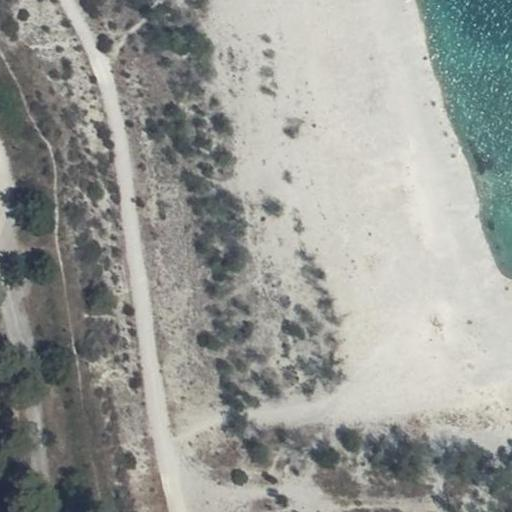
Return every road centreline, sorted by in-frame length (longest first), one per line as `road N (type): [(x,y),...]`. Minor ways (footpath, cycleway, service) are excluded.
road 1 (track): [(178,511),(162,457),(115,105),(72,0)]
road 2 (track): [(0,172),(43,511)]
